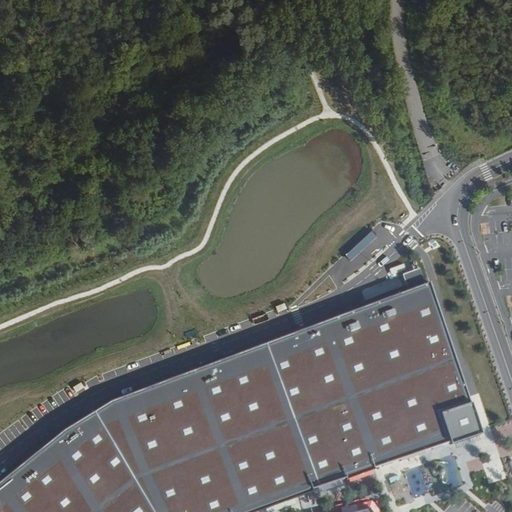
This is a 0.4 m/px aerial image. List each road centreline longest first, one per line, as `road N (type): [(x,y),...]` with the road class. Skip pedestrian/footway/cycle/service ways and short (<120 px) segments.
road 1 (unclassified): [(398,0),(405,67),(430,149),(460,199)]
road 2 (unclassified): [(460,199),(459,230),(511,381)]
